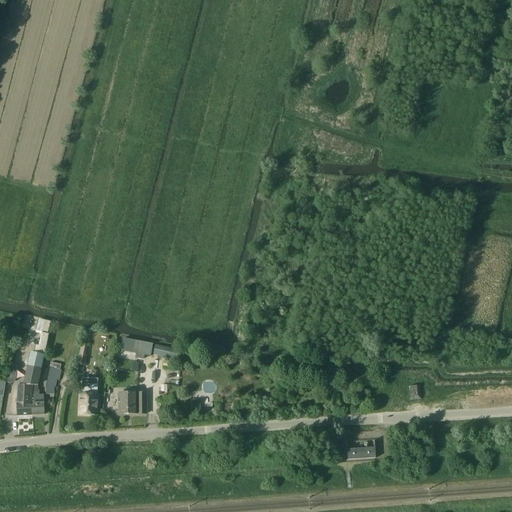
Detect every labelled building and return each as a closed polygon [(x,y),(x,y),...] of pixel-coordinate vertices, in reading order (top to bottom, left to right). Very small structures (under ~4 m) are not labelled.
[(14,416),(32,415),(31,397),(30,386),(37,385),(49,334),(47,334),(49,326),(39,323),(37,332),(42,333),(40,345),(35,345),(34,353),(30,352),(23,386),(17,385),(17,404),(17,409),(14,409),(14,416)] [(123,339),(121,351),(136,354),(135,358),(143,359),(144,355),(150,356),(153,344),(123,339)] [(85,366),(87,355),(86,355),(88,345),(82,344),(77,365),(85,366)] [(153,354),(158,355),(157,357),(163,358),(163,356),(179,360),(181,351),(155,346),(153,354)] [(189,353),(189,360),(206,363),(206,356),(189,353)] [(46,387),(46,394),(54,394),(54,387),(56,387),(56,382),(59,382),(61,372),(59,372),(60,366),(50,364),(46,387)] [(97,395),(96,395),(97,379),(81,378),(81,390),(80,390),(79,415),(96,415),(97,395)] [(31,397),(32,415),(44,415),(44,395),(38,395),(38,385),(37,385),(30,386),(31,397)] [(418,387),(407,388),(408,404),(419,403),(418,387)] [(119,414),(147,414),(146,393),(118,394),(119,414)] [(201,403),(193,403),(193,411),(201,411),(201,403)] [(376,456),(375,448),(347,449),(347,458),(376,456)]
